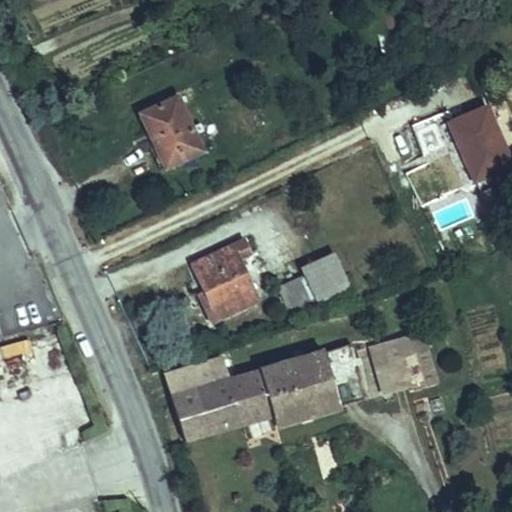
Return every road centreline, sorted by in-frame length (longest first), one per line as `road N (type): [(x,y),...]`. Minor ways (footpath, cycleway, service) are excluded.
road 1 (unclassified): [(160,511),(68,255),(0,99)]
road 2 (unknown): [(68,255),(370,93)]
road 3 (unknown): [(90,315),(272,232)]
